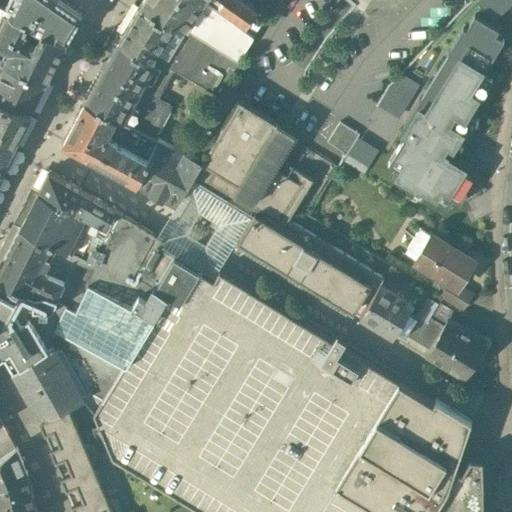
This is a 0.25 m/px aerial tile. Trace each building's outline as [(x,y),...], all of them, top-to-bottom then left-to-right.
[(0,0),(0,25),(2,26),(9,12),(0,7),(0,0)] [(82,13),(63,0),(14,0),(9,12),(67,40),(82,13)] [(143,0),(141,3),(185,27),(238,61),(253,37),(203,1),(203,0),(218,0),(221,1),(219,4),(246,24),(258,8),(247,0),(143,0)] [(511,0),(482,0),(480,2),(495,19),(511,2),(511,0)] [(185,27),(141,3),(119,39),(172,68),(188,76),(218,94),(238,61),(185,27)] [(0,32),(57,60),(67,40),(9,12),(2,26),(0,31),(0,32)] [(466,28),(464,26),(450,49),(452,51),(421,101),(419,100),(400,132),(406,136),(393,157),(400,162),(394,173),(417,188),(418,186),(448,204),(452,196),(460,201),(479,170),(457,157),(480,119),(469,113),(491,79),(483,74),(504,39),(495,33),(499,28),(476,13),(466,28)] [(57,60),(0,32),(0,43),(11,50),(5,63),(47,79),(57,60)] [(172,68),(119,39),(85,100),(116,115),(154,135),(171,105),(157,98),(172,68)] [(47,79),(5,63),(2,73),(0,78),(0,100),(31,111),(47,79)] [(402,68),(382,103),(403,115),(423,80),(402,68)] [(202,158),(191,177),(230,200),(278,121),(239,97),(202,158)] [(31,111),(0,100),(0,144),(12,148),(31,111)] [(116,115),(85,100),(64,142),(137,182),(160,139),(154,135),(116,115)] [(230,200),(246,211),(274,166),(295,132),(278,121),(230,200)] [(359,133),(340,121),(328,141),(346,152),(359,133)] [(151,157),(137,182),(175,203),(191,177),(202,158),(160,139),(151,157)] [(0,171),(12,148),(0,144),(0,171)] [(296,160),(321,174),(328,162),(302,148),(296,160)] [(274,166),(246,211),(253,214),(237,240),(354,311),(371,282),(377,286),(380,283),(384,276),(289,218),(313,178),(296,168),(291,176),(274,166)] [(115,208),(49,170),(39,189),(65,203),(66,201),(85,211),(107,222),(115,208)] [(65,203),(39,189),(21,225),(60,244),(83,255),(89,243),(73,235),(80,221),(85,211),(66,201),(65,203)] [(107,222),(85,211),(80,221),(104,234),(110,224),(107,222)] [(164,237),(124,213),(116,227),(110,224),(104,234),(80,221),(73,235),(89,243),(83,255),(60,244),(48,266),(66,275),(56,294),(47,290),(36,292),(28,289),(27,291),(15,309),(21,317),(28,312),(49,344),(54,341),(85,396),(41,415),(40,415),(52,443),(63,471),(63,472),(71,491),(71,492),(74,499),(73,500),(78,511),(483,511),(483,508),(484,485),(482,458),(471,456),(462,470),(455,466),(472,417),(436,395),(433,399),(346,346),(343,344),(347,337),(337,331),(333,338),(332,337),(219,268),(214,278),(187,261),(160,244),(164,237)] [(60,244),(21,225),(0,265),(0,277),(27,291),(28,289),(36,292),(47,290),(56,294),(66,275),(48,266),(60,244)] [(474,259),(432,233),(432,234),(420,227),(408,247),(419,254),(416,259),(451,281),(458,285),(474,259)] [(27,291),(0,277),(0,353),(4,351),(14,368),(49,344),(28,312),(21,317),(15,309),(27,291)] [(458,285),(451,281),(443,294),(463,306),(471,293),(458,285)] [(412,303),(380,283),(360,315),(393,335),(412,303)] [(450,299),(443,295),(440,301),(446,305),(450,299)] [(428,320),(417,314),(405,334),(415,340),(428,320)] [(444,324),(430,316),(428,320),(415,340),(429,348),(444,325),(444,324)] [(485,341),(448,318),(444,324),(444,325),(429,348),(428,351),(465,375),(485,341)] [(49,344),(14,368),(40,415),(41,415),(85,396),(54,341),(49,344)] [(4,424),(0,426),(0,457),(16,446),(4,424)] [(16,446),(0,457),(0,486),(27,472),(16,446)] [(37,511),(27,472),(0,486),(0,511),(37,511)]
